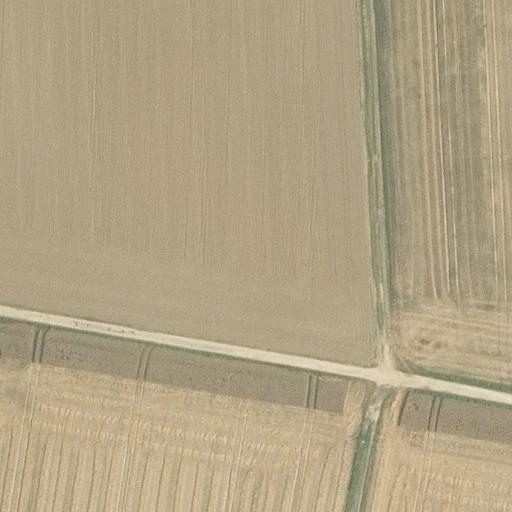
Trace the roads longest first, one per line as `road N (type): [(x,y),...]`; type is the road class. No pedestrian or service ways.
road 1 (track): [(0,313),(511,404)]
road 2 (track): [(365,0),(384,382)]
